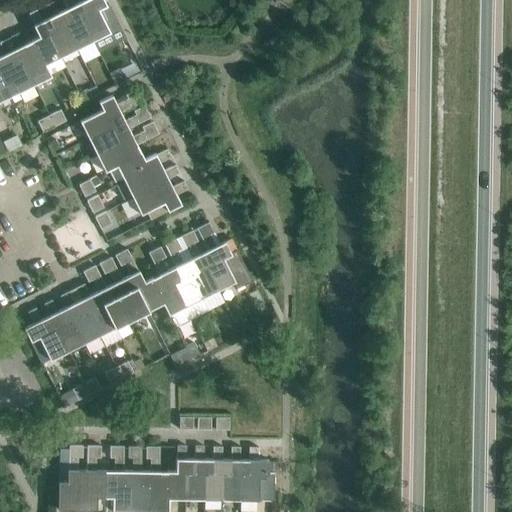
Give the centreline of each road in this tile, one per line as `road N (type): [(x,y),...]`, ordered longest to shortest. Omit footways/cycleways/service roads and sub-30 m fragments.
road 1 (secondary): [(480,511),(489,0)]
road 2 (secondary): [(422,0),(415,511)]
